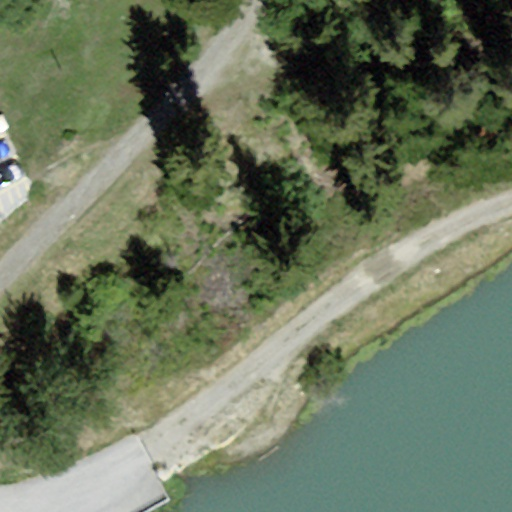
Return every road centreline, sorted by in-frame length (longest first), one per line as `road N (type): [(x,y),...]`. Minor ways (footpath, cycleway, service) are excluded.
road 1 (track): [(34,511),(150,461),(215,416),(375,275),(432,236),(511,202)]
road 2 (track): [(249,0),(221,42),(0,266)]
